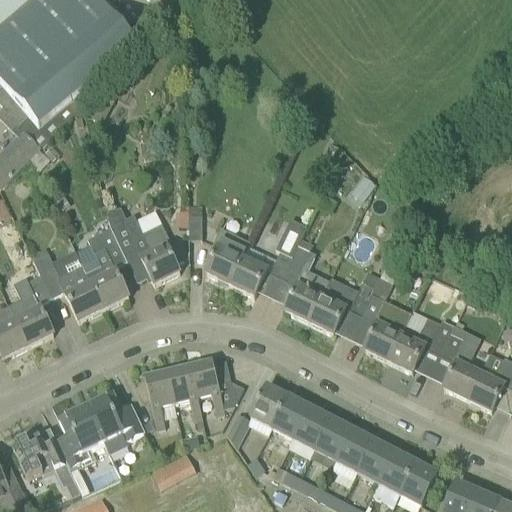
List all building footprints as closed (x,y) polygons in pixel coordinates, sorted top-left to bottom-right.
[(0,0),(0,89),(4,94),(0,97),(0,108),(5,114),(0,118),(0,124),(17,143),(0,160),(0,194),(1,195),(30,164),(38,155),(39,155),(83,112),(110,85),(105,80),(138,53),(93,0),(0,0)] [(104,101),(91,123),(101,129),(114,107),(104,101)] [(332,147),(327,159),(338,164),(344,152),(332,147)] [(38,155),(30,164),(37,179),(49,166),(38,155)] [(52,174),(43,178),(48,189),(57,184),(52,174)] [(2,205),(0,205),(0,221),(9,218),(2,205)] [(118,213),(105,215),(109,234),(126,268),(140,262),(145,273),(154,291),(180,279),(171,261),(167,253),(172,251),(169,244),(162,230),(144,239),(135,221),(124,227),(118,213)] [(190,217),(190,222),(202,222),(202,213),(190,213),(190,217)] [(179,217),(179,233),(190,233),(190,222),(190,217),(179,217)] [(190,233),(190,246),(202,246),(202,222),(190,222),(190,233)] [(243,264),(230,291),(254,303),(268,276),(271,278),(280,282),(296,251),(305,232),(289,224),(275,255),(278,257),(275,265),(249,252),(243,264)] [(87,244),(95,262),(100,273),(86,279),(83,272),(82,272),(103,316),(129,304),(120,286),(114,274),(126,268),(109,234),(87,244)] [(219,252),(214,261),(206,279),(230,291),(243,264),(249,252),(251,248),(222,234),(214,250),(219,252)] [(285,318),(310,330),(323,304),(322,303),(330,289),(304,276),(313,260),(296,251),(280,282),(298,291),(293,300),(285,318)] [(48,260),(32,267),(50,305),(64,298),(70,310),(79,328),(103,316),(82,272),(60,283),(48,260)] [(50,305),(32,267),(20,273),(39,310),(50,305)] [(376,295),(362,323),(374,329),(394,290),(380,284),(375,294),(376,295)] [(350,317),(362,323),(376,295),(375,294),(364,289),(350,317)] [(471,302),(467,309),(474,312),(477,305),(471,302)] [(323,304),(310,330),(334,341),(342,323),(346,316),(323,304)] [(0,358),(3,366),(28,353),(9,312),(0,316),(0,358)] [(9,312),(28,353),(54,341),(41,314),(16,327),(9,312)] [(443,361),(457,334),(443,326),(441,330),(428,324),(421,339),(407,333),(390,369),(412,380),(426,352),(443,361)] [(407,333),(402,341),(378,329),(364,356),(390,369),(407,333)] [(457,334),(443,361),(457,368),(452,377),(444,395),(468,407),(481,381),(468,375),(476,358),(461,351),(467,338),(457,334)] [(511,367),(505,364),(494,387),(481,381),(468,407),(492,418),(500,400),(504,392),(511,395),(511,367)] [(213,368),(179,376),(186,406),(186,409),(191,407),(196,427),(203,425),(199,405),(212,402),(217,422),(225,420),(224,416),(234,413),(244,395),(232,388),(227,397),(220,399),(217,387),(213,368)] [(179,376),(144,384),(149,403),(154,424),(156,431),(157,436),(165,434),(161,415),(186,409),(186,406),(179,376)] [(272,436),(288,403),(267,392),(250,424),(272,436)] [(126,447),(145,438),(144,437),(141,430),(132,411),(121,416),(113,400),(87,412),(111,460),(128,452),(126,447)] [(288,403),(272,436),(293,447),(310,414),(288,403)] [(56,447),(70,475),(78,471),(75,464),(105,449),(110,461),(111,460),(87,412),(59,426),(67,442),(56,447)] [(310,414),(293,447),(314,458),(331,425),(310,414)] [(249,426),(236,419),(222,443),(235,450),(249,426)] [(154,424),(141,430),(144,437),(156,431),(154,424)] [(352,436),(331,425),(314,458),(335,469),(352,436)] [(357,479),(373,447),(352,436),(335,469),(357,479)] [(12,453),(29,487),(43,480),(41,475),(53,470),(64,494),(76,488),(69,475),(70,475),(56,447),(56,448),(58,452),(46,457),(37,437),(24,443),(26,446),(12,453)] [(357,479),(378,490),(395,458),(373,447),(357,479)] [(240,481),(218,448),(202,459),(218,483),(189,502),(195,511),(230,511),(236,509),(224,491),(240,481)] [(399,501),(416,470),(395,458),(378,490),(399,501)] [(255,482),(265,475),(258,464),(248,470),(255,482)] [(416,470),(399,501),(419,511),(421,511),(438,481),(416,470)] [(0,511),(28,511),(10,473),(0,478),(0,511)] [(287,477),(282,488),(295,495),(300,484),(287,477)] [(189,511),(169,481),(145,497),(155,511),(189,511)] [(300,484),(295,495),(308,502),(314,491),(300,484)] [(472,511),(479,499),(456,489),(448,508),(446,511),(472,511)] [(277,498),(273,507),(282,511),(286,502),(277,498)] [(329,499),(324,510),(328,511),(327,511),(339,511),(343,506),(329,499)] [(479,499),(472,511),(498,511),(501,508),(479,499)]
